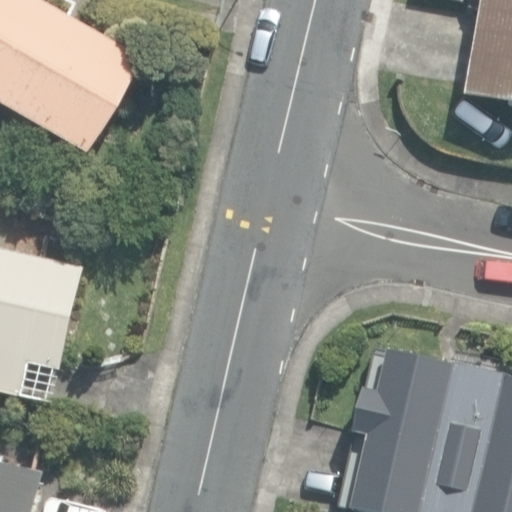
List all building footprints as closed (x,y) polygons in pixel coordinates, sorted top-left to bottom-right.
[(0,0),(0,101),(95,156),(149,59),(74,17),(79,7),(79,6),(69,0),(0,0)] [(474,98),(511,105),(511,0),(477,0),(476,9),(489,10),(474,98)] [(0,389),(26,396),(33,364),(65,372),(88,270),(0,249),(0,389)] [(511,511),(511,378),(392,351),(383,394),(370,391),(360,436),(374,439),(358,511),(364,511),(363,511),(511,511)] [(0,511),(41,511),(50,473),(0,461),(0,511)]
